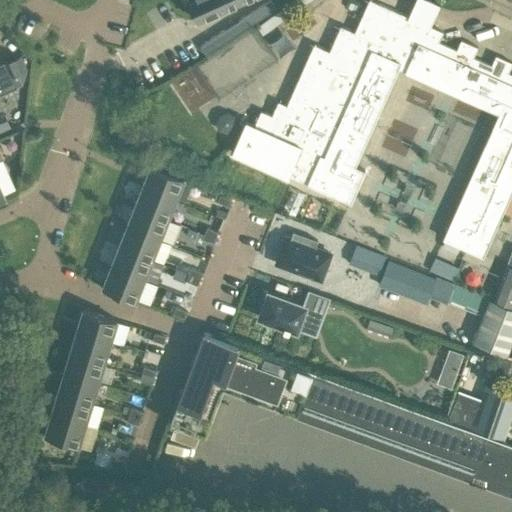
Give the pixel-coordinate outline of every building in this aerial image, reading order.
[(187,0),(196,20),(227,6),(228,9),(240,3),(239,0),(187,0)] [(245,121),(231,152),(289,177),(290,174),(307,182),(351,202),(365,170),(354,165),(398,68),(499,113),(444,239),(483,256),(511,190),(511,74),(508,72),(511,62),(496,55),(491,65),(473,57),(477,47),(461,40),(457,49),(438,41),(443,31),(426,24),(425,26),(412,20),(412,18),(372,0),(368,0),(355,31),(341,25),(329,50),(314,43),(287,105),(278,101),(272,115),(261,110),(254,125),(245,121)] [(439,26),(447,4),(435,0),(427,0),(420,19),(439,26)] [(284,63),(269,38),(298,21),(292,11),(289,13),(282,2),(210,44),(219,59),(210,64),(229,95),(284,63)] [(0,94),(18,87),(17,85),(22,83),(18,73),(27,68),(21,54),(6,61),(0,63),(0,94)] [(211,100),(222,93),(212,79),(201,87),(211,100)] [(150,164),(142,185),(176,199),(184,178),(150,164)] [(168,219),(176,199),(142,185),(134,205),(168,219)] [(220,194),(217,201),(228,205),(231,199),(220,194)] [(168,219),(134,205),(126,226),(160,239),(168,219)] [(160,239),(126,226),(118,246),(152,259),(160,239)] [(207,227),(204,233),(215,238),(218,231),(207,227)] [(286,237),(276,263),(320,281),(331,255),(315,249),(318,242),(294,232),(291,239),(286,237)] [(204,233),(202,240),(212,244),(215,238),(204,233)] [(144,279),(152,259),(118,246),(110,266),(144,279)] [(377,275),(383,257),(356,246),(349,264),(377,275)] [(453,280),(458,268),(436,259),(431,270),(453,280)] [(379,283),(426,301),(435,278),(388,260),(379,283)] [(511,265),(507,264),(494,299),(511,305),(511,265)] [(144,279),(110,266),(102,287),(136,300),(144,279)] [(191,267),(188,273),(199,278),(202,271),(191,267)] [(188,273),(186,280),(196,284),(199,278),(188,273)] [(262,306),(259,316),(283,325),(283,327),(288,329),(289,327),(296,330),(297,328),(303,330),(311,310),(323,314),(330,297),(309,289),(303,304),(264,290),(259,304),(262,306)] [(511,308),(488,299),(472,340),(506,353),(511,337),(511,308)] [(175,306),(173,313),(184,317),(186,310),(175,306)] [(111,341),(117,319),(83,308),(76,330),(111,341)] [(369,319),(367,327),(390,335),(392,327),(369,319)] [(201,329),(168,419),(169,420),(170,419),(201,431),(222,375),(298,403),(303,389),(310,369),(201,329)] [(104,361),(111,341),(76,330),(70,351),(104,361)] [(146,330),(144,336),(152,339),(163,342),(165,336),(154,332),(146,330)] [(462,353),(451,349),(448,359),(459,363),(462,353)] [(98,382),(104,361),(70,351),(63,371),(98,382)] [(499,358),(491,382),(504,387),(511,362),(499,358)] [(144,366),(142,373),(153,376),(155,369),(144,366)] [(92,403),(98,382),(63,371),(57,392),(92,403)] [(142,373),(140,379),(151,383),(153,376),(142,373)] [(483,398),(472,429),(490,435),(502,440),(511,413),(511,393),(488,385),(483,398)] [(86,423),(92,403),(57,392),(51,413),(86,423)] [(131,407),(129,414),(140,417),(142,411),(131,407)] [(79,445),(86,423),(51,413),(44,434),(79,445)] [(129,414),(127,420),(138,424),(140,417),(129,414)] [(472,429),(459,424),(443,467),(511,492),(511,443),(502,440),(490,435),(472,429)] [(201,446),(203,438),(184,432),(182,441),(201,446)] [(114,458),(114,465),(125,467),(126,460),(114,458)]
